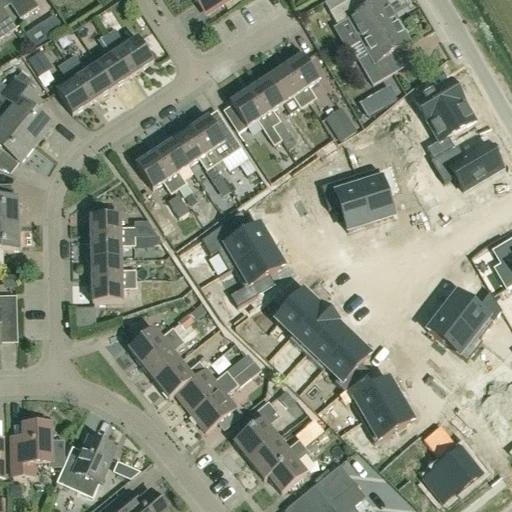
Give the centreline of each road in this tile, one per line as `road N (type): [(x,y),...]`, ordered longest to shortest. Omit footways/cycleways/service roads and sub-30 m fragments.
road 1 (residential): [(56,380),(56,204),(65,170),(203,77)]
road 2 (residential): [(217,511),(146,427),(114,402),(56,380)]
road 3 (unclassified): [(511,125),(438,0)]
